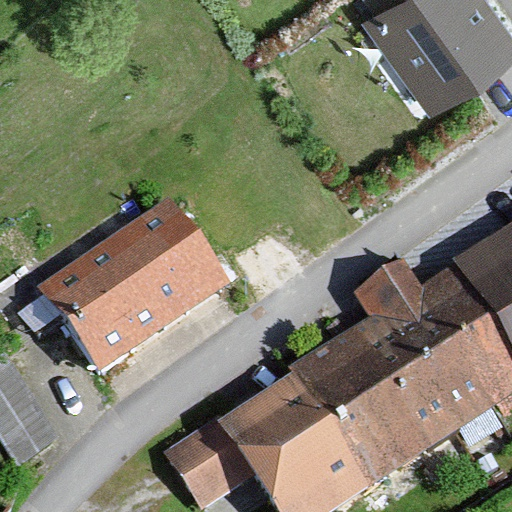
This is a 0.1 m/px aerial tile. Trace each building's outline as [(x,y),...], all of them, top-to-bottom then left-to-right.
[(366,0),(380,19),(370,26),(430,111),(511,55),(472,0),(366,0)] [(100,390),(235,300),(175,210),(40,299),(100,390)] [(511,240),(458,275),(511,359),(511,240)] [(363,296),(382,327),(301,379),(366,479),(511,385),(511,359),(458,275),(419,301),(401,271),(363,296)] [(0,365),(0,445),(20,477),(64,450),(8,360),(0,365)] [(203,500),(261,465),(286,511),(316,511),(366,479),(301,379),(226,434),(222,428),(174,456),(203,500)]
